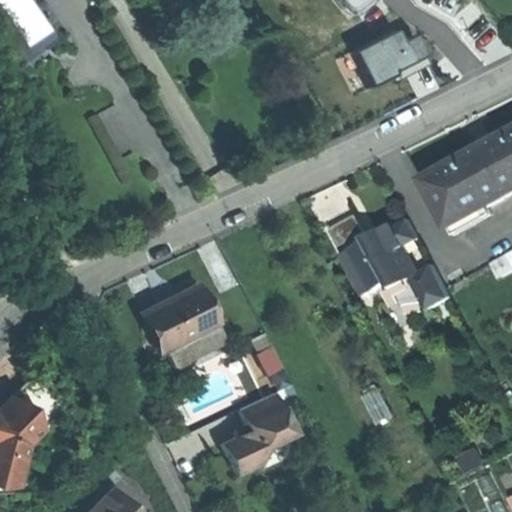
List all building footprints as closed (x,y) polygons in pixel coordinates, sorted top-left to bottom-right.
[(336,0),(350,17),(371,0),(336,0)] [(396,27),(350,50),(368,86),(397,71),(399,76),(428,62),(414,33),(402,39),(399,34),(396,27)] [(426,180),(452,228),(511,195),(511,133),(487,147),(426,180)] [(330,229),(345,257),(371,243),(370,242),(369,242),(367,239),(369,237),(356,215),(342,223),(330,229)] [(410,220),(396,227),(406,247),(420,239),(410,220)] [(371,243),(345,257),(366,296),(378,290),(392,283),(405,275),(408,280),(420,274),(407,251),(408,251),(406,247),(396,227),(394,224),(380,231),(383,236),(371,243)] [(435,265),(420,274),(408,280),(405,275),(392,283),(406,310),(424,300),(429,309),(452,297),(435,265)] [(431,312),(429,309),(424,300),(406,310),(392,283),(378,290),(400,329),(431,312)] [(140,313),(160,352),(174,344),(212,326),(213,325),(194,287),(155,306),(140,313)] [(219,341),(212,326),(174,344),(182,359),(219,341)] [(248,341),(255,354),(269,347),(262,334),(248,341)] [(263,376),(280,368),(269,347),(255,354),(252,355),(263,376)] [(32,375),(5,402),(29,414),(38,430),(62,406),(32,375)] [(271,394),(236,411),(247,432),(219,445),(228,464),(234,476),(259,464),(264,448),(291,435),(271,394)] [(29,414),(5,402),(0,406),(0,486),(12,486),(23,445),(38,430),(29,414)] [(458,460),(465,475),(482,467),(475,452),(458,460)] [(104,497),(104,496),(123,477),(105,460),(85,479),(104,497)] [(104,497),(88,511),(119,511),(104,496),(104,497)]
